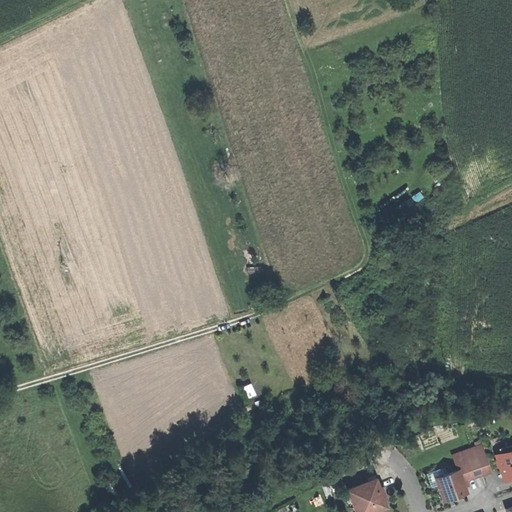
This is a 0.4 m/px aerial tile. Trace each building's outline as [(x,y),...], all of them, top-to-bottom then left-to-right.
[(472,447),(475,457),(481,474),(490,471),(480,445),(472,447)] [(497,465),(499,466),(503,478),(511,475),(511,448),(495,454),(497,458),(495,460),(497,465)] [(475,457),(460,463),(466,479),(481,474),(475,457)] [(435,477),(443,499),(464,491),(456,470),(435,477)] [(347,489),(354,508),(364,511),(365,511),(384,505),(380,495),(382,494),(379,487),(377,488),(375,484),(367,481),(347,489)]
